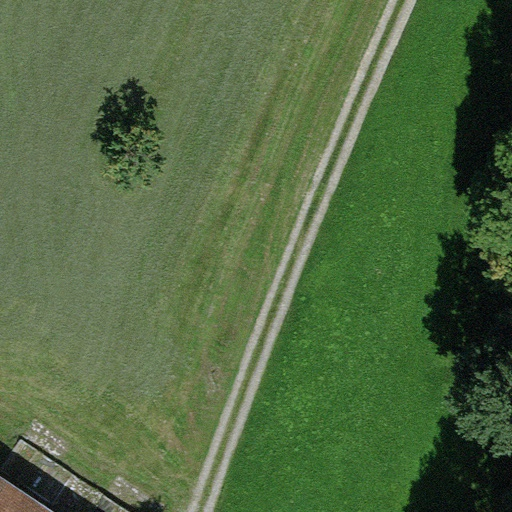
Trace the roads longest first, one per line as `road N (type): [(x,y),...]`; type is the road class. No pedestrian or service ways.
road 1 (track): [(414,0),(279,321),(211,511)]
road 2 (track): [(0,416),(194,511)]
